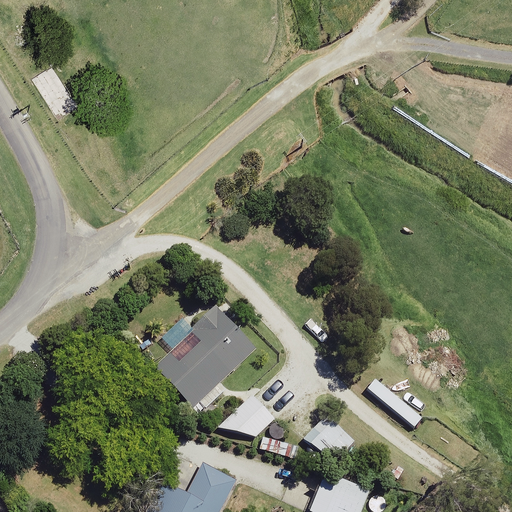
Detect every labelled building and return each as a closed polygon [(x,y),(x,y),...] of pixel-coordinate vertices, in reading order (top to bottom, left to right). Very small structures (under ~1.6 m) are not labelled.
[(78,106),(52,64),(29,78),(55,120),(78,106)] [(253,349),(215,310),(154,369),(199,415),(224,391),(217,384),(253,349)] [(271,421),(249,397),(216,429),(254,437),(271,421)] [(353,441),(322,416),(303,439),(333,464),(353,441)] [(299,447),(260,437),(257,449),(296,460),(299,447)] [(216,511),(233,480),(202,464),(186,495),(163,483),(148,511),(216,511)] [(359,511),(367,491),(323,474),(307,511),(359,511)]
